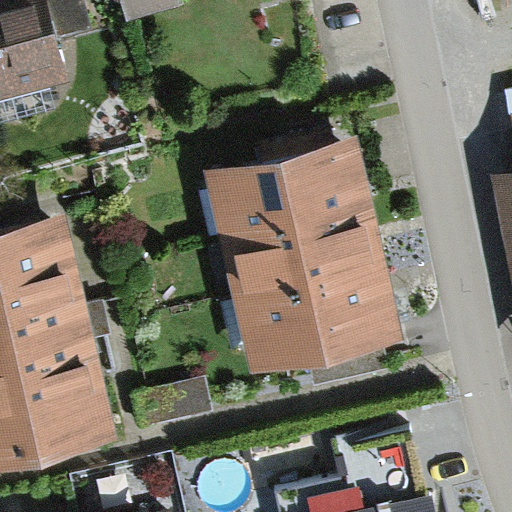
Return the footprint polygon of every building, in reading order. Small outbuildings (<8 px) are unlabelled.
[(0,0),(0,93),(72,74),(61,34),(94,25),(87,0),(0,0)] [(179,0),(123,0),(128,14),(180,1),(179,0)] [(508,154),(487,158),(511,286),(511,75),(494,79),(508,154)] [(357,130),(206,165),(254,369),(309,356),(317,390),(393,372),(385,340),(406,335),(357,130)] [(0,224),(0,463),(122,435),(97,325),(68,208),(0,224)] [(208,370),(133,388),(141,418),(216,400),(208,370)] [(342,480),(275,495),(278,511),(437,511),(433,488),(422,491),(408,427),(334,443),(342,480)]
